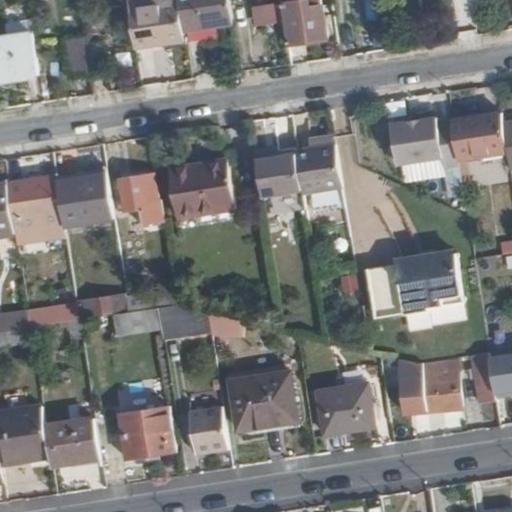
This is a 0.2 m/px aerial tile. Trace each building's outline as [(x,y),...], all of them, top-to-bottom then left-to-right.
[(186,30),(181,0),(131,0),(137,37),(186,30)] [(235,23),(231,0),(181,0),(186,30),(235,23)] [(329,40),(323,0),(300,0),(301,5),(284,8),(290,46),(329,40)] [(108,71),(103,32),(86,34),(92,73),(108,71)] [(0,80),(42,74),(36,33),(0,38),(0,80)] [(92,73),(86,34),(72,36),(78,74),(92,73)] [(505,121),(503,112),(454,119),(461,159),(510,152),(505,121)] [(444,157),(439,118),(396,124),(401,163),(444,157)] [(343,183),(337,144),(325,145),(324,134),(308,137),(310,148),(297,150),(297,152),(302,184),(302,188),(343,183)] [(302,184),(297,152),(257,158),(262,190),(302,184)] [(237,208),(229,157),(205,161),(206,170),(173,174),(179,216),(237,208)] [(115,220),(107,173),(58,181),(66,227),(115,220)] [(165,211),(159,173),(125,179),(129,210),(146,207),(147,213),(165,211)] [(58,181),(57,175),(8,183),(17,232),(18,240),(67,233),(66,227),(58,181)] [(0,234),(17,232),(8,183),(0,183),(0,234)] [(511,239),(503,240),(504,253),(511,252),(511,239)] [(463,301),(456,251),(432,254),(431,252),(419,253),(419,257),(394,259),(394,261),(368,265),(374,314),(402,310),(403,312),(428,308),(428,305),(463,301)] [(22,303),(18,282),(0,284),(0,327),(8,327),(5,305),(22,303)] [(157,307),(155,291),(127,296),(129,311),(157,307)] [(116,313),(114,299),(93,302),(95,316),(113,313),(116,313)] [(81,318),(78,301),(29,309),(32,326),(81,318)] [(212,330),(208,311),(179,303),(160,306),(164,328),(165,336),(212,330)] [(164,328),(160,306),(157,307),(129,311),(116,313),(113,313),(117,334),(164,328)] [(239,340),(244,320),(208,311),(212,330),(212,334),(239,340)] [(498,396),(492,356),(491,350),(473,353),(480,399),(498,396)] [(511,352),(492,356),(498,396),(511,394),(511,352)] [(464,403),(459,355),(415,362),(399,364),(403,409),(464,403)] [(301,420),(294,370),(233,379),(241,428),(301,420)] [(377,425),(371,382),(320,390),(327,433),(377,425)] [(230,446),(223,404),(191,409),(196,450),(230,446)] [(177,449),(171,405),(123,413),(130,456),(177,449)] [(53,456),(48,425),(45,406),(0,412),(0,453),(2,464),(53,456)] [(104,458),(97,417),(48,425),(53,456),(54,465),(104,458)] [(449,511),(445,486),(430,488),(433,511),(449,511)]
